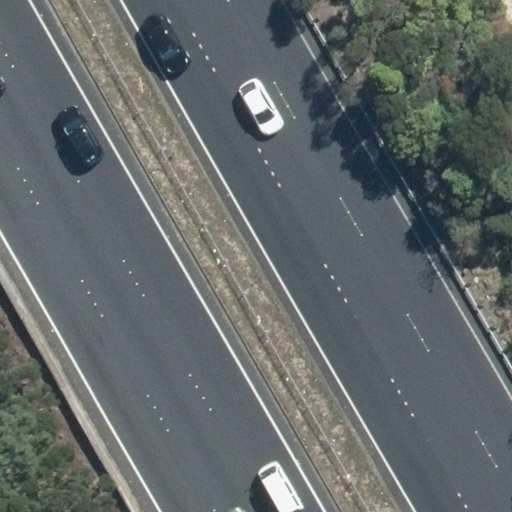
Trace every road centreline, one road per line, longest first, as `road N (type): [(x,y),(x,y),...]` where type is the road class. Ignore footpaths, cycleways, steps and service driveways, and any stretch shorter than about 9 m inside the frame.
road 1 (motorway): [(230,0),(504,511)]
road 2 (motorway): [(248,511),(0,64)]
